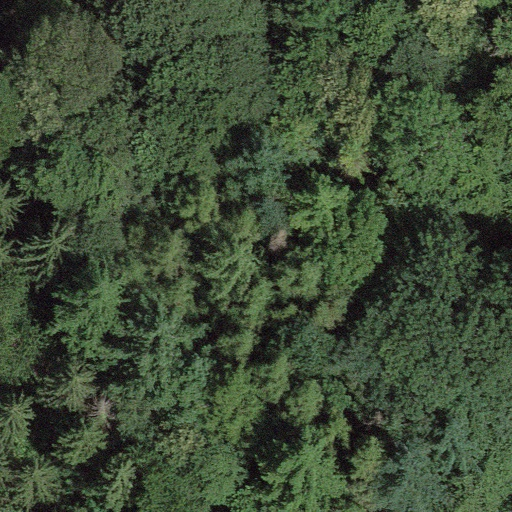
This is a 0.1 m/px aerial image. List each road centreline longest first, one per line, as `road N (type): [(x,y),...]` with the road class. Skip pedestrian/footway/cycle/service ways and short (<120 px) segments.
road 1 (track): [(119,0),(205,28),(341,124),(511,227)]
road 2 (track): [(0,334),(228,511)]
